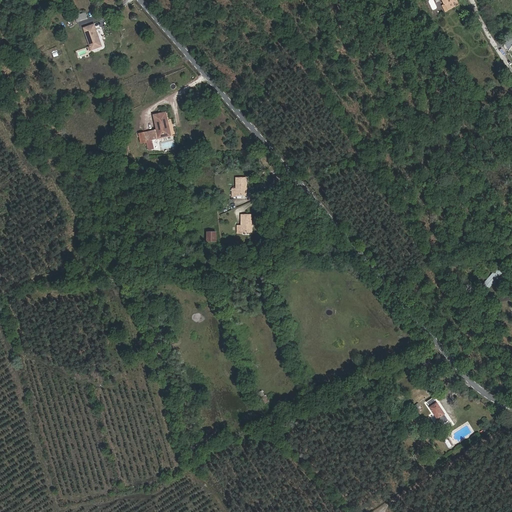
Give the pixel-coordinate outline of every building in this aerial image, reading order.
[(455,0),(446,5),(449,10),(459,5),(455,0)] [(75,16),(76,21),(87,18),(85,13),(75,16)] [(83,28),(91,50),(101,46),(94,24),(83,28)] [(156,130),(158,138),(170,135),(166,113),(153,115),(156,130)] [(158,138),(156,130),(144,132),(147,149),(153,148),(151,139),(158,138)] [(236,195),(246,195),(245,179),(235,179),(236,189),(232,190),(232,197),(236,197),(236,195)] [(251,215),(241,215),(241,226),(237,226),(237,233),(241,233),(241,232),(251,232),(251,215)] [(215,241),(215,232),(207,232),(207,241),(215,241)] [(496,267),(481,285),(487,289),(501,271),(496,267)] [(428,402),(438,419),(445,414),(434,398),(428,402)]
